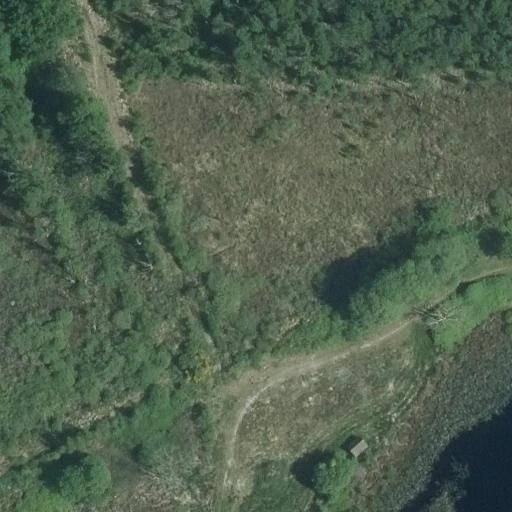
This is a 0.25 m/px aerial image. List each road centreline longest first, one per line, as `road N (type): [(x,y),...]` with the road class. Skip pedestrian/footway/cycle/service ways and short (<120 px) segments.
road 1 (track): [(511,266),(248,397),(233,419),(222,511)]
road 2 (track): [(175,270),(113,119),(82,0)]
